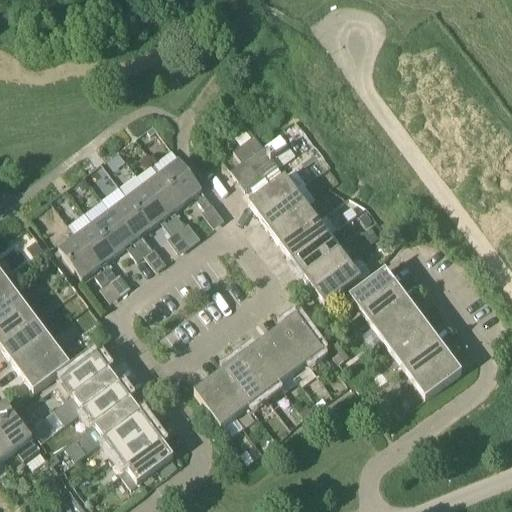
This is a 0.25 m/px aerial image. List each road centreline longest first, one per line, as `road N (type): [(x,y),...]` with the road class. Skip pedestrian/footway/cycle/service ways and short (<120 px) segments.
road 1 (residential): [(376,511),(374,485),(384,467),(496,383),(499,360),(425,261)]
road 2 (residential): [(158,392),(118,337),(119,326),(236,242),(271,290),(270,307)]
road 3 (residential): [(511,287),(362,88),(360,39)]
road 4 (residential): [(151,511),(203,466),(158,392)]
road 5 (residential): [(270,307),(158,392)]
